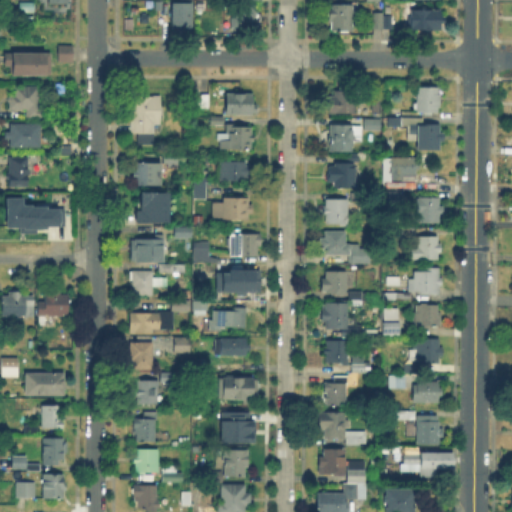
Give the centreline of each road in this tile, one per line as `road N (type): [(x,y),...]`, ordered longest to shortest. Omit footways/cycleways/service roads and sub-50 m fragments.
road 1 (residential): [(284,511),(287,0)]
road 2 (residential): [(95,511),(96,0)]
road 3 (residential): [(511,59),(96,56)]
road 4 (tertiary): [(474,406),(477,0)]
